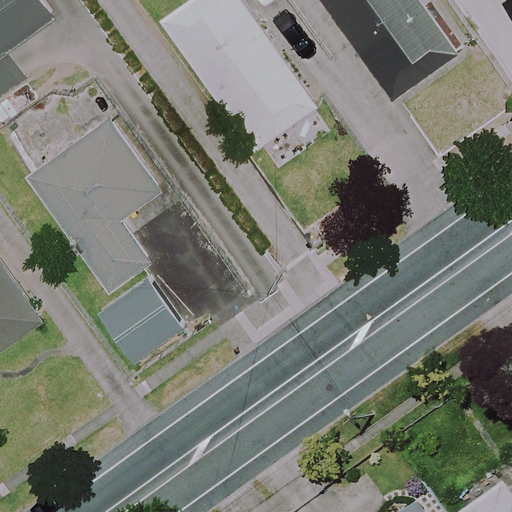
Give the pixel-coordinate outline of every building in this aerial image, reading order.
[(61,10),(53,0),(0,0),(0,95),(26,76),(7,51),(61,10)] [(319,104),(244,0),(189,0),(165,18),(257,147),(319,104)] [(459,51),(422,0),(323,0),(393,98),(459,51)] [(511,0),(489,0),(504,19),(511,13),(511,0)] [(160,191),(106,111),(75,132),(81,140),(33,172),(112,289),(155,260),(125,215),(160,191)] [(0,350),(46,318),(0,253),(0,350)] [(183,331),(152,278),(92,313),(123,366),(183,331)] [(511,511),(511,488),(507,483),(467,511),(511,511)]
